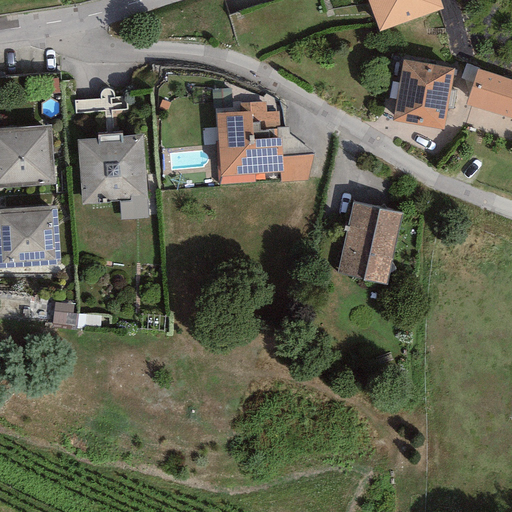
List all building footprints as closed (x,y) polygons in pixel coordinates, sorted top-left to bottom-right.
[(438,0),(366,0),(377,32),(442,10),(438,0)] [(453,68),(402,60),(391,121),(443,130),(453,68)] [(511,80),(476,70),(465,104),(511,118),(511,80)] [(264,102),(239,103),(240,112),(215,114),(220,185),(255,183),(255,181),(263,180),(263,173),(279,172),(283,172),(282,156),(281,138),(276,139),(276,129),(279,128),(278,112),(265,113),(264,102)] [(50,125),(0,128),(0,188),(54,185),(50,125)] [(97,139),(75,141),(81,205),(118,202),(120,220),(147,218),(141,135),(121,137),(121,133),(96,135),(97,139)] [(312,155),(282,156),(283,172),(279,172),(280,183),(307,180),(312,155)] [(401,214),(352,203),(336,274),(386,284),(401,214)] [(57,206),(0,210),(0,269),(59,265),(57,206)]
